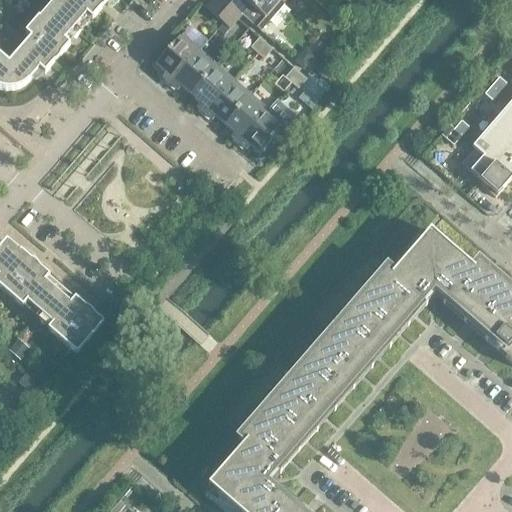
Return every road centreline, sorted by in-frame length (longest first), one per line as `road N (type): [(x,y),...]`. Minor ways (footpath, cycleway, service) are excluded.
road 1 (residential): [(174,315),(18,183)]
road 2 (residential): [(230,175),(114,75)]
road 3 (residential): [(18,183),(114,75)]
road 4 (unknown): [(422,363),(330,458)]
